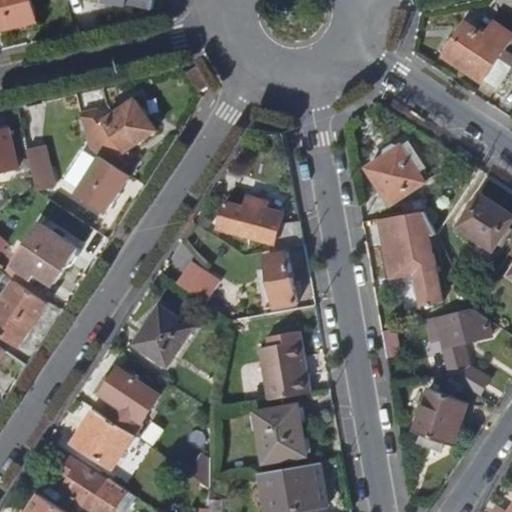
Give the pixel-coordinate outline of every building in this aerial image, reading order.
[(33,0),(0,0),(0,30),(39,22),(33,0)] [(106,0),(106,2),(127,7),(127,3),(154,9),(155,0),(106,0)] [(467,25),(445,57),(496,90),(506,75),(511,79),(511,76),(511,72),(496,61),(511,38),(493,25),(485,37),(467,25)] [(199,66),(189,75),(200,91),(210,83),(199,66)] [(82,115),(92,155),(97,158),(128,177),(135,165),(126,153),(157,130),(135,101),(107,121),(102,114),(99,116),(97,110),(82,115)] [(0,131),(0,175),(21,171),(21,169),(33,166),(31,156),(19,158),(12,129),(0,131)] [(428,177),(400,144),(370,170),(398,204),(428,177)] [(47,146),(29,151),(31,156),(33,166),(35,175),(53,170),(47,146)] [(97,158),(74,194),(106,215),(129,178),(128,177),(97,158)] [(53,170),(35,175),(39,190),(56,186),(53,170)] [(511,224),(511,215),(482,196),(460,231),(494,252),(511,224)] [(396,206),(396,216),(423,212),(421,202),(396,206)] [(218,230),(275,246),(272,253),(306,247),(302,223),(281,225),(284,216),(246,204),(244,210),(226,204),(218,230)] [(439,235),(427,211),(423,212),(396,216),(387,218),(391,244),(387,245),(394,279),(417,275),(424,307),(447,303),(437,254),(429,255),(426,237),(439,235)] [(79,248),(42,225),(14,265),(33,278),(37,272),(55,284),(79,248)] [(300,305),(290,252),(270,256),(274,283),(262,286),(268,310),(300,305)] [(179,283),(208,302),(222,282),(192,263),(179,283)] [(0,301),(1,302),(0,304),(0,333),(19,345),(48,301),(16,280),(5,297),(0,293),(0,301)] [(195,327),(162,305),(136,345),(168,366),(195,327)] [(493,319),(476,307),(441,316),(454,367),(450,372),(483,393),(493,379),(473,366),(467,342),(496,334),(493,319)] [(384,332),(387,352),(398,349),(395,329),(384,332)] [(263,351),(273,402),(314,394),(303,334),(276,339),(278,348),(263,351)] [(160,397),(119,369),(114,378),(108,375),(101,385),(106,389),(101,396),(113,404),(104,416),(134,434),(142,424),(160,397)] [(473,400),(434,385),(416,430),(455,444),(473,400)] [(301,407),(259,414),(266,464),(310,457),(301,407)] [(77,444),(114,470),(136,435),(134,434),(104,416),(98,412),(77,444)] [(235,438),(237,415),(219,416),(219,438),(235,438)] [(213,484),(213,463),(207,459),(194,477),(212,490),(213,484)] [(62,494),(91,511),(117,511),(130,494),(109,480),(108,482),(81,465),(62,494)] [(313,467),(319,511),(331,508),(324,465),(313,467)] [(265,475),(270,511),(311,511),(319,511),(313,467),(265,475)] [(65,511),(40,495),(28,511),(27,511),(26,511),(25,511),(65,511)]
